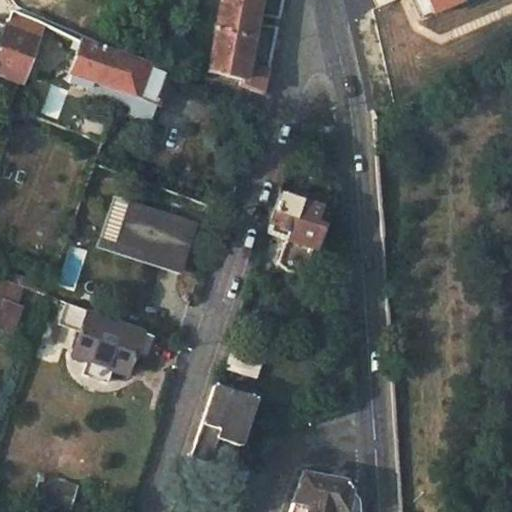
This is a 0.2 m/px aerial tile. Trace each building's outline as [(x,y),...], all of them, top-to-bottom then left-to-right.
[(245,64),(256,0),(218,0),(205,70),(238,76),(237,83),(261,91),(265,70),(245,64)] [(415,0),(423,18),(462,4),(460,0),(415,0)] [(1,22),(0,25),(0,74),(6,76),(15,80),(32,34),(1,22)] [(65,81),(85,88),(87,88),(90,80),(124,93),(119,105),(117,112),(148,124),(165,76),(77,41),(65,73),(68,74),(65,81)] [(149,50),(145,61),(171,72),(176,60),(149,50)] [(6,76),(0,91),(0,111),(3,113),(15,80),(6,76)] [(90,80),(87,88),(85,88),(84,92),(119,105),(124,93),(90,80)] [(300,121),(292,146),(315,154),(315,147),(333,150),(331,124),(300,121)] [(316,206),(276,192),(263,232),(282,239),(273,262),(281,269),(291,272),(301,271),(310,249),(319,226),(310,223),(316,206)] [(5,270),(2,279),(23,286),(26,278),(5,270)] [(23,286),(2,279),(0,278),(0,309),(15,315),(24,287),(23,286)] [(126,374),(134,351),(144,355),(151,335),(87,312),(65,306),(58,327),(79,335),(72,355),(90,361),(85,373),(107,380),(111,369),(126,374)] [(253,378),(262,351),(232,341),(223,367),(253,378)] [(212,383),(187,456),(207,462),(214,438),(236,445),(252,397),(212,383)] [(75,487),(41,476),(34,497),(67,509),(75,487)] [(339,511),(348,486),(346,484),(301,477),(288,511),(339,511)]
